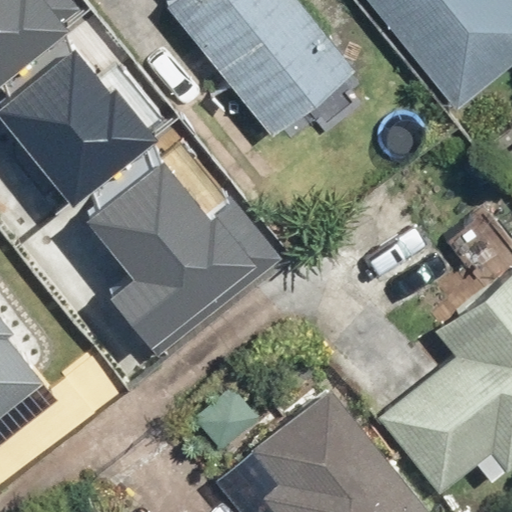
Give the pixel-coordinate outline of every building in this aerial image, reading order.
[(39,0),(0,0),(0,87),(67,33),(39,0)] [(169,0),(269,123),(353,56),(308,0),(169,0)] [(511,0),(374,0),(455,100),(511,54),(511,0)] [(74,53),(0,113),(0,116),(73,205),(154,139),(115,92),(110,96),(74,53)] [(511,137),(503,144),(511,156),(511,137)] [(160,165),(89,223),(136,280),(112,300),(159,357),(280,258),(233,202),(208,222),(160,165)] [(375,407),(437,483),(475,452),(490,471),(511,452),(511,254),(432,319),(453,345),(375,407)] [(0,418),(40,386),(1,339),(8,333),(0,322),(0,418)] [(438,511),(327,374),(246,439),(274,474),(259,486),(273,504),(263,511),(438,511)]
